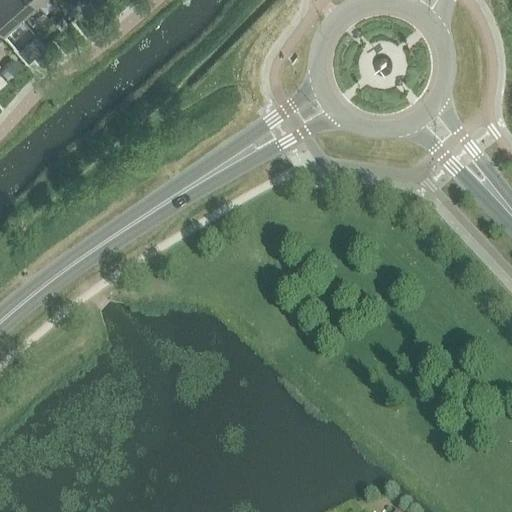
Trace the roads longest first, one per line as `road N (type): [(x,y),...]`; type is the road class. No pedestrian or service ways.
road 1 (secondary): [(316,87),(121,232)]
road 2 (secondary): [(121,232),(334,117)]
road 3 (secondary): [(0,326),(121,232)]
road 4 (secondary): [(402,5),(374,1),(334,19),(314,59),(316,87)]
road 5 (tertiary): [(410,128),(511,228)]
road 6 (tertiary): [(511,199),(438,102)]
